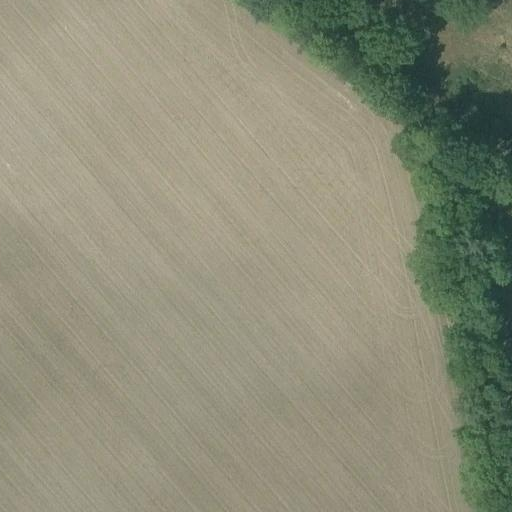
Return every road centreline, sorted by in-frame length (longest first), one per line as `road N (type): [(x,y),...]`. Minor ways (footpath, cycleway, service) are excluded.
road 1 (track): [(462,134),(469,183),(461,251),(511,504)]
road 2 (track): [(462,134),(368,55),(352,18)]
